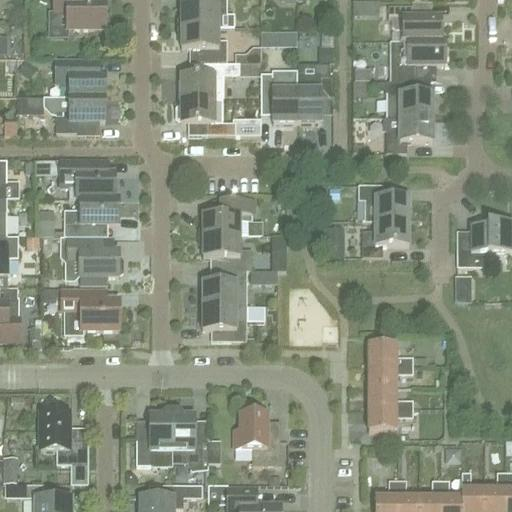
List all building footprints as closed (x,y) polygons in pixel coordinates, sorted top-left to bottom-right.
[(92,7),(92,0),(53,0),(53,18),(67,18),(67,35),(104,35),(104,32),(109,32),(109,19),(104,19),(104,7),(92,7)] [(188,0),(188,11),(213,11),(213,2),(226,2),(226,0),(188,0)] [(467,8),(467,0),(453,0),(454,8),(467,8)] [(176,33),(218,33),(218,20),(226,20),(226,2),(213,2),(213,11),(188,11),(180,11),(180,21),(176,25),(176,33)] [(372,8),(352,8),(352,22),(378,23),(378,8),(372,8)] [(412,8),(412,11),(412,23),(431,23),(430,8),(420,8),(412,8)] [(402,47),(444,47),(444,23),(431,23),(412,23),(412,11),(386,11),(386,24),(391,24),(391,32),(395,36),(402,36),(402,47)] [(67,44),(67,35),(67,18),(53,18),(47,18),(47,44),(67,44)] [(218,20),(218,33),(233,33),(233,20),(226,20),(218,20)] [(391,24),(386,24),(386,47),(390,47),(402,47),(402,36),(395,36),(391,32),(391,24)] [(218,46),(218,33),(176,33),(176,41),(180,45),(180,55),(189,55),(213,55),(213,63),(226,63),(226,46),(218,46)] [(260,39),(260,53),(297,53),(296,38),(260,39)] [(321,53),(332,53),(331,38),(321,38),(321,53)] [(0,42),(0,61),(8,61),(8,42),(0,42)] [(444,47),(402,47),(390,47),(390,84),(416,84),(416,71),(435,71),(444,71),(444,47)] [(234,69),(239,69),(260,69),(260,53),(253,54),(246,61),(234,61),(234,69)] [(332,53),(321,53),(318,53),(318,70),(329,70),(332,70),(332,53)] [(213,55),(189,55),(189,70),(194,70),(194,81),(214,81),(218,81),(218,69),(226,69),(226,63),(213,63),(213,55)] [(4,81),(16,81),(16,76),(16,65),(4,65),(4,81)] [(25,65),(16,76),(29,86),(37,74),(25,65)] [(68,103),(104,103),(104,79),(100,79),(100,65),(55,65),(55,89),(68,89),(68,103)] [(180,81),(180,105),(223,105),(222,82),(239,82),(239,69),(234,69),(226,69),(218,69),(218,81),(214,81),(194,81),(180,81)] [(239,69),(239,82),(260,82),(260,80),(260,69),(239,69)] [(297,70),(297,77),(297,96),(319,96),(319,83),(329,83),(329,70),(318,70),(297,70)] [(416,84),(390,84),(390,87),(406,88),(406,99),(430,99),(430,89),(435,89),(435,71),(416,71),(416,84)] [(369,75),(352,75),(352,87),(366,87),(369,87),(369,75)] [(271,77),(271,79),(260,80),(260,82),(260,104),(272,104),(272,122),(272,129),(282,129),(297,129),(297,96),(297,77),(271,77)] [(297,96),(297,129),(320,129),(320,121),(320,103),(332,103),(332,83),(329,83),(319,83),(319,96),(297,96)] [(366,87),(352,87),(352,105),(367,105),(366,87)] [(377,96),(385,96),(385,87),(377,87),(377,96)] [(398,123),(432,124),(432,99),(430,99),(406,99),(406,88),(390,87),(385,87),(385,96),(385,123),(398,123)] [(16,103),(16,121),(42,121),(42,103),(16,103)] [(104,103),(68,103),(68,106),(47,106),(47,112),(51,118),(55,118),(55,139),(76,139),(76,127),(98,127),(104,127),(104,103)] [(332,121),(332,103),(320,103),(320,121),(332,121)] [(272,104),(260,104),(260,105),(260,122),(272,122),(272,104)] [(232,129),(223,129),(223,105),(180,105),(180,112),(177,112),(175,114),(175,125),(177,128),(180,128),(180,129),(186,129),(206,129),(206,141),(234,141),(234,129),(232,129)] [(382,137),(385,137),(398,137),(398,123),(385,123),(382,123),(382,137)] [(432,148),(432,124),(398,123),(398,137),(385,137),(385,159),(406,159),(406,147),(432,148)] [(4,125),(4,142),(16,142),(16,125),(4,125)] [(234,129),(234,141),(260,141),(260,126),(232,126),(232,129),(234,129)] [(76,127),(76,139),(76,142),(99,143),(98,127),(76,127)] [(186,142),(206,141),(206,129),(186,129),(186,142)] [(364,150),(352,150),(353,159),(364,159),(364,150)] [(32,167),(24,167),(24,181),(32,181),(32,167)] [(36,183),(59,183),(59,167),(35,167),(36,183)] [(76,205),(114,205),(114,180),(107,180),(107,167),(59,167),(59,183),(59,193),(68,193),(68,205),(76,205)] [(2,205),(6,205),(18,205),(18,189),(6,189),(6,192),(2,192),(2,205)] [(363,227),(374,227),(374,204),(361,204),(361,191),(356,191),(356,209),(363,209),(363,227)] [(374,227),(408,227),(408,204),(382,203),(382,191),(361,191),(361,204),(374,204),(374,227)] [(338,194),(328,195),(329,205),(338,205),(338,194)] [(118,219),(118,205),(114,205),(76,205),(80,205),(80,217),(63,217),(63,236),(63,243),(106,242),(106,230),(118,230),(118,219)] [(212,207),(212,220),(202,220),(202,230),(197,234),(198,242),(239,242),(248,242),(248,228),(251,228),(251,207),(229,207),(212,207)] [(54,236),(54,218),(37,218),(37,243),(39,243),(41,243),(51,243),(54,243),(54,236)] [(407,251),(408,227),(374,227),(374,237),(361,237),(361,263),(382,263),(382,251),(407,251)] [(456,274),(486,274),(486,259),(511,258),(511,227),(495,228),(495,231),(491,231),(470,231),(470,238),(470,258),(456,258),(456,274)] [(248,228),(248,242),(251,242),(262,242),(262,228),(251,228),(248,228)] [(343,234),(325,234),(325,263),(343,263),(343,234)] [(456,252),(456,258),(470,258),(470,238),(456,238),(456,252)] [(17,243),(6,243),(0,242),(0,294),(6,294),(6,265),(17,265),(17,243)] [(106,242),(63,243),(59,244),(59,258),(67,266),(79,266),(79,284),(79,291),(89,291),(106,291),(106,283),(118,283),(118,280),(120,280),(123,278),(123,266),(120,264),(118,264),(118,257),(112,257),(112,242),(106,242)] [(239,256),(239,242),(198,242),(198,250),(202,254),(202,264),(210,264),(235,264),(235,277),(245,277),(249,277),(251,277),(251,256),(239,256)] [(239,256),(251,256),(251,242),(248,242),(239,242),(239,256)] [(286,242),(271,242),(271,277),(277,277),(287,277),(286,242)] [(37,243),(25,243),(25,257),(39,257),(39,243),(37,243)] [(51,243),(41,243),(41,261),(46,261),(51,257),(51,243)] [(67,266),(59,258),(59,266),(65,270),(65,289),(74,289),(79,284),(79,266),(67,266)] [(235,264),(210,264),(210,288),(234,288),(234,277),(235,277),(235,264)] [(202,312),(245,312),(245,277),(235,277),(234,277),(234,288),(210,288),(202,288),(202,312)] [(250,292),(277,292),(277,277),(271,277),(251,277),(249,277),(250,292)] [(471,283),(456,283),(456,308),(471,308),(471,283)] [(0,294),(0,304),(18,304),(18,295),(6,294),(0,294)] [(41,295),(41,310),(55,310),(55,304),(61,304),(61,295),(41,295)] [(118,308),(105,308),(105,295),(89,295),(61,295),(61,304),(61,316),(63,316),(83,316),(83,336),(118,336),(118,308)] [(0,347),(18,348),(18,324),(18,304),(0,304),(0,347)] [(263,312),(245,312),(202,312),(202,336),(211,336),(230,336),(230,347),(245,347),(245,326),(263,326),(263,312)] [(118,343),(118,336),(83,336),(83,316),(63,316),(63,343),(87,343),(118,343)] [(28,347),(30,347),(39,347),(39,334),(28,334),(28,347)] [(211,347),(230,347),(230,336),(211,336),(211,347)] [(368,373),(413,373),(413,364),(396,364),(396,350),(378,350),(368,350),(368,373)] [(413,381),(413,373),(368,373),(368,394),(396,394),(396,381),(413,381)] [(396,407),(396,394),(368,394),(368,416),(413,416),(413,407),(396,407)] [(194,414),(193,398),(175,399),(176,415),(194,414)] [(69,436),(69,434),(69,420),(56,420),(56,415),(43,415),(43,420),(40,420),(39,457),(56,458),(56,472),(70,472),(87,472),(87,446),(69,446),(69,436)] [(172,458),(172,416),(165,416),(161,420),(150,420),(150,428),(150,448),(136,448),(136,473),(150,473),(150,458),(172,458)] [(189,473),(191,477),(208,476),(208,469),(219,469),(219,448),(208,448),(194,448),(194,429),(194,420),(183,420),(179,416),(172,416),(172,458),(183,458),(189,473)] [(413,425),(413,416),(368,416),(368,438),(392,438),(396,438),(396,425),(413,425)] [(280,448),(266,448),(266,430),(266,420),(258,420),(254,417),(245,417),(242,420),(240,420),(240,438),(234,438),(234,456),(252,456),(252,473),(280,474),(280,448)] [(135,428),(136,448),(150,448),(150,428),(135,428)] [(194,448),(208,448),(208,429),(194,429),(194,448)] [(266,448),(280,448),(280,430),(266,430),(266,448)] [(69,446),(87,446),(87,436),(69,436),(69,446)] [(459,455),(445,456),(445,470),(460,470),(459,455)] [(150,458),(150,473),(172,473),(172,458),(150,458)] [(172,458),(172,473),(189,473),(183,458),(172,458)] [(17,463),(3,463),(3,489),(17,489),(17,463)] [(88,492),(87,472),(70,472),(70,492),(88,492)] [(123,477),(123,492),(136,492),(136,477),(123,477)] [(483,511),(484,497),(471,497),(471,480),(462,480),(462,497),(462,505),(462,511),(483,511)] [(505,511),(505,480),(497,480),(497,497),(484,497),(483,511),(505,511)] [(397,511),(397,488),(389,488),(388,504),(375,505),(374,511),(397,511)] [(418,511),(419,505),(406,505),(406,488),(397,488),(397,511),(418,511)] [(418,511),(440,511),(440,488),(432,488),(432,505),(419,505),(418,511)] [(462,511),(462,505),(449,505),(449,488),(440,488),(440,511),(462,511)] [(19,505),(19,492),(4,492),(4,505),(19,505)] [(19,492),(19,505),(34,505),(33,511),(71,511),(71,505),(62,505),(44,505),(44,492),(19,492)] [(62,492),(44,492),(44,505),(62,505),(62,492)] [(139,511),(179,511),(179,505),(202,505),(202,492),(172,492),(172,504),(147,504),(139,504),(139,511)] [(172,504),(172,492),(147,492),(147,504),(172,504)] [(208,511),(227,511),(229,511),(229,492),(208,492),(208,511)] [(255,511),(255,492),(229,492),(229,511),(227,511),(255,511)]
